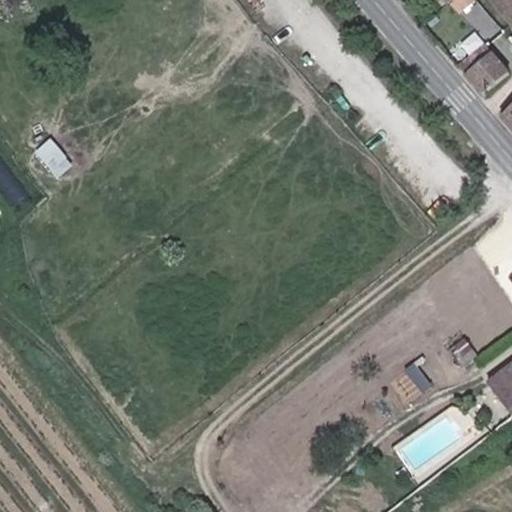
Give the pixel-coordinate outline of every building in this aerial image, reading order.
[(511,0),(498,0),(511,14),(511,0)] [(499,52),(491,43),(464,67),(472,76),(499,52)] [(511,79),(511,67),(499,52),(472,76),(491,98),(511,79)] [(60,178),(76,167),(57,139),(41,149),(60,178)] [(511,245),(503,253),(511,264),(511,245)] [(511,403),(511,371),(497,384),(511,403)]
